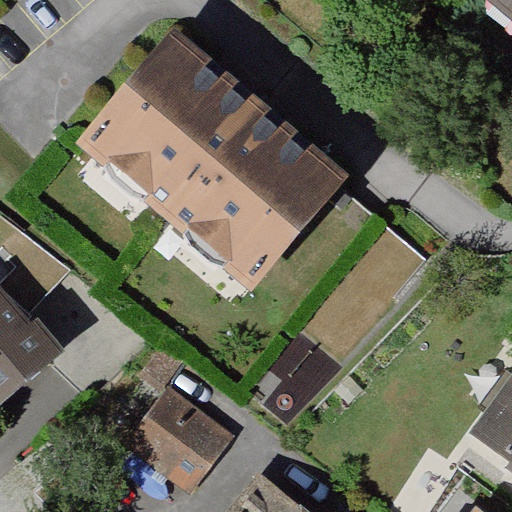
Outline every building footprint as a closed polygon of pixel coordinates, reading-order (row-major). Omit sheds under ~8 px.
[(511,0),(485,0),(511,22),(511,0)] [(271,305),(364,193),(188,48),(95,160),(271,305)] [(0,290),(0,425),(71,364),(4,287),(0,290)] [(192,500),(234,442),(167,395),(126,453),(192,500)] [(511,396),(477,444),(511,468),(511,396)] [(299,511),(265,485),(243,511),(299,511)]
